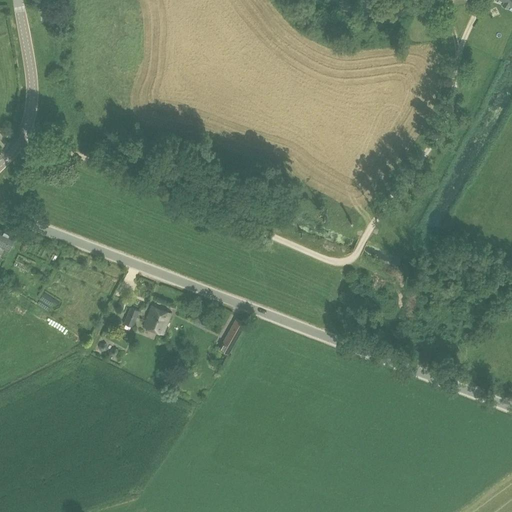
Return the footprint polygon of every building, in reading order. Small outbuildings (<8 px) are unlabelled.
[(511,0),(498,0),(511,9),(511,0)] [(0,257),(4,248),(9,250),(16,236),(0,228),(0,257)] [(124,323),(133,327),(140,310),(130,306),(124,323)] [(145,325),(162,332),(170,313),(152,306),(145,325)] [(237,318),(232,327),(241,331),(246,322),(237,318)] [(222,350),(228,353),(234,343),(226,338),(220,349),(222,350)]
